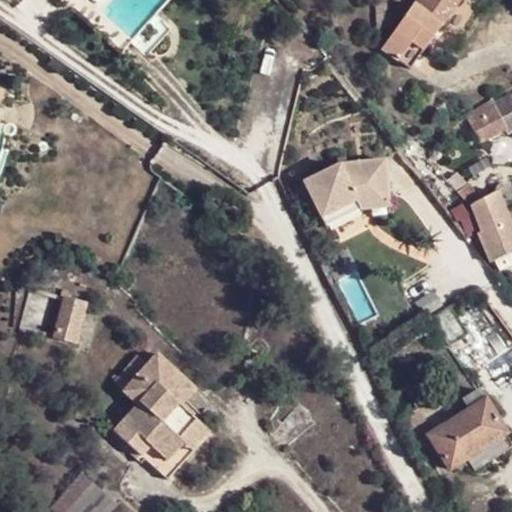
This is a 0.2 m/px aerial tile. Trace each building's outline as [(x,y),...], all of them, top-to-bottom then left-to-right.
[(420,69),(470,0),(428,0),(393,49),(420,69)] [(480,109),(460,124),(476,147),(497,130),(503,137),(511,130),(511,109),(503,99),(484,114),(480,109)] [(320,218),(394,191),(381,157),(308,185),(320,218)] [(511,266),(511,230),(489,189),(463,204),(481,232),(476,235),(493,264),(498,261),(504,272),(511,266)] [(397,207),(394,191),(320,218),(329,235),(397,207)] [(421,221),(414,212),(402,220),(408,230),(421,221)] [(21,328),(54,330),(56,293),(24,291),(21,328)] [(78,339),(88,300),(65,294),(54,333),(78,339)] [(181,405),(198,390),(164,362),(155,371),(148,364),(139,375),(145,383),(133,396),(143,410),(122,434),(183,486),(189,478),(176,466),(208,431),(190,413),(181,405)] [(126,387),(133,396),(145,383),(139,375),(126,387)] [(206,396),(198,390),(181,405),(190,413),(206,396)] [(491,440),(472,410),(462,395),(447,404),(457,419),(430,437),(450,467),(491,440)] [(426,419),(420,409),(406,418),(411,429),(426,419)] [(222,441),(208,431),(176,466),(189,478),(222,441)] [(107,511),(115,504),(93,481),(60,511),(107,511)]
